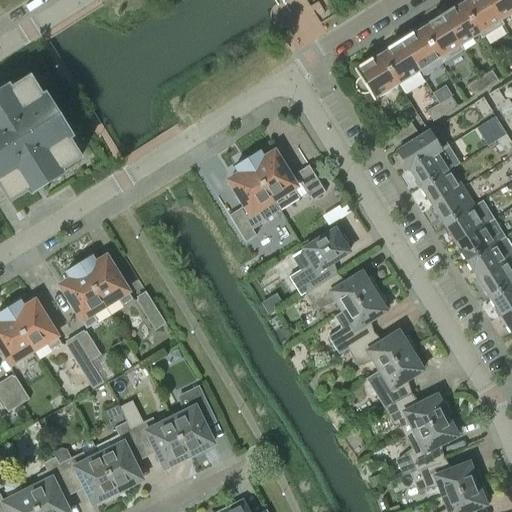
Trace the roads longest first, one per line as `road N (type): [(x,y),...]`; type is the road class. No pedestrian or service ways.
road 1 (residential): [(511,438),(287,77)]
road 2 (residential): [(287,77),(0,260)]
road 3 (residential): [(287,77),(398,0)]
